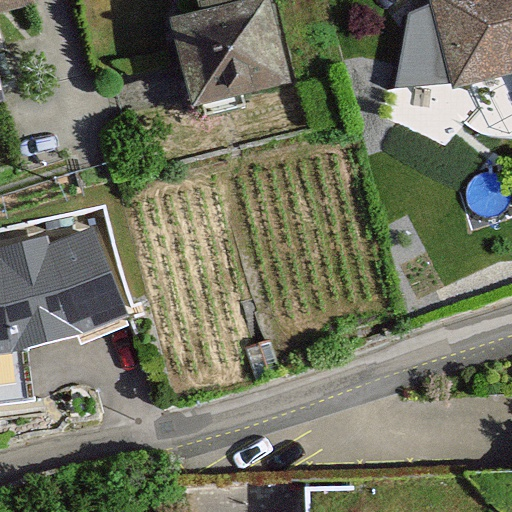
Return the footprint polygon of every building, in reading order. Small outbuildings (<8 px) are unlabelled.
[(297,0),(279,0),(200,17),(220,109),(317,88),(297,0)] [(511,0),(439,0),(465,90),(511,79),(511,0)] [(0,18),(0,73),(14,69),(0,18)] [(103,221),(0,249),(0,347),(43,342),(92,331),(145,315),(103,221)] [(511,511),(511,473),(291,485),(292,511),(511,511)]
